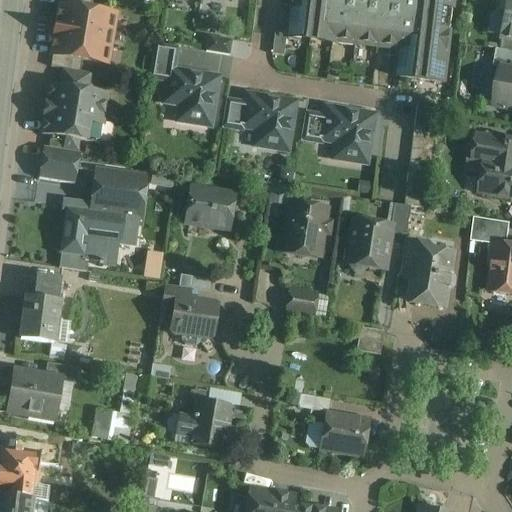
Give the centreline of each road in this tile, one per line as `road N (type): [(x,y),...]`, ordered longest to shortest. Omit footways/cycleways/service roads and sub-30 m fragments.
road 1 (residential): [(269,0),(263,72),(402,96),(393,197)]
road 2 (residential): [(384,469),(397,378),(411,362),(511,376)]
road 3 (residential): [(265,378),(259,466),(365,487)]
road 4 (residential): [(265,378),(234,345),(232,329),(239,314),(266,313),(274,323),(273,357)]
